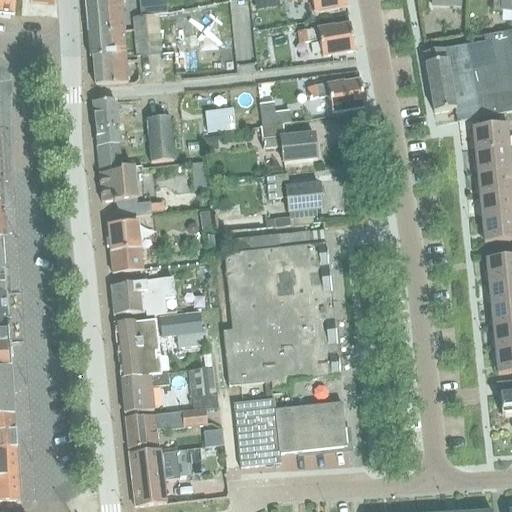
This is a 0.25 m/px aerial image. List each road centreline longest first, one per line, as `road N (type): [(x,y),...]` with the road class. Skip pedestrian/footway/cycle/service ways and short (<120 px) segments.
road 1 (residential): [(435,479),(416,276),(370,0)]
road 2 (residential): [(43,511),(19,48)]
road 3 (tertiary): [(110,511),(68,50)]
road 4 (unknown): [(474,477),(443,150),(396,155)]
road 5 (residential): [(238,511),(237,495),(435,479)]
